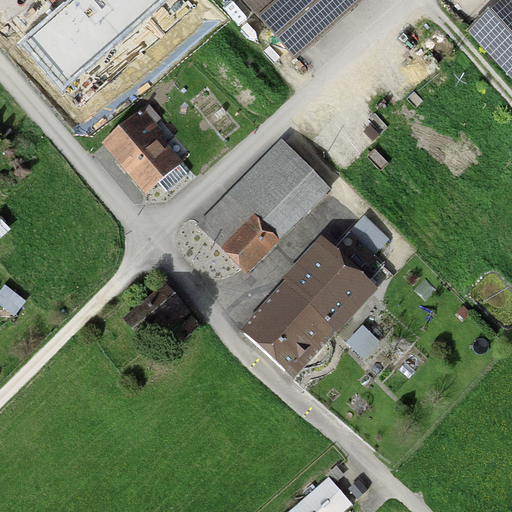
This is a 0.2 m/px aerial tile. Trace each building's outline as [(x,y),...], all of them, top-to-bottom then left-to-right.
[(243,0),(294,58),(360,0),(243,0)] [(511,0),(502,0),(470,31),(511,75),(511,0)] [(167,192),(187,175),(157,140),(161,136),(140,112),(108,141),(150,190),(158,182),(167,192)] [(254,252),(268,238),(275,246),(327,194),(278,147),(199,225),(223,250),(226,247),(246,267),(258,256),(254,252)] [(285,372),(383,266),(348,234),(330,254),(328,253),(249,339),(285,372)] [(187,312),(169,290),(164,294),(160,290),(143,303),(146,308),(129,321),(148,344),(187,312)] [(350,340),(371,350),(383,327),(362,316),(350,340)] [(328,479),(290,511),(343,511),(351,505),(328,479)]
